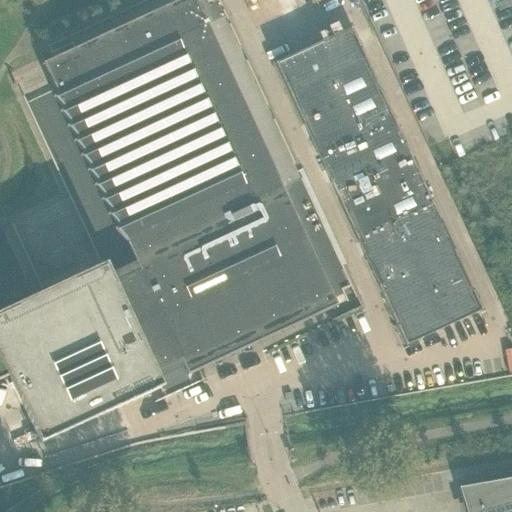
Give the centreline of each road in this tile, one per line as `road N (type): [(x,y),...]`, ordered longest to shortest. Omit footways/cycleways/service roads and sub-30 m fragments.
road 1 (unknown): [(409,0),(454,120),(511,101)]
road 2 (unclassified): [(289,511),(270,464),(255,383)]
